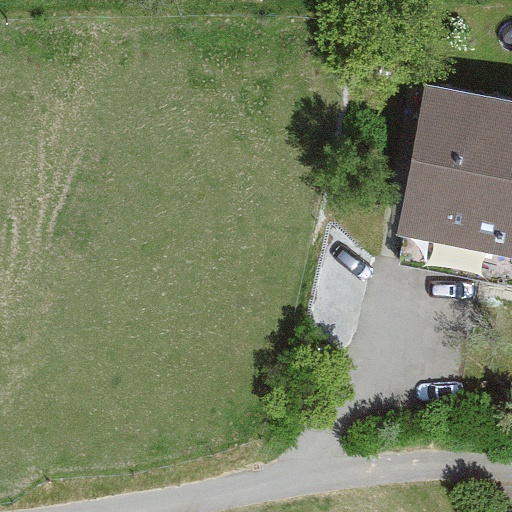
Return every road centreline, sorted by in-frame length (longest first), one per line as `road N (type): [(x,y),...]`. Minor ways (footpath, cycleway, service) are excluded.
road 1 (residential): [(511,477),(429,470),(264,483),(140,511)]
road 2 (unknown): [(319,479),(331,420),(431,313)]
